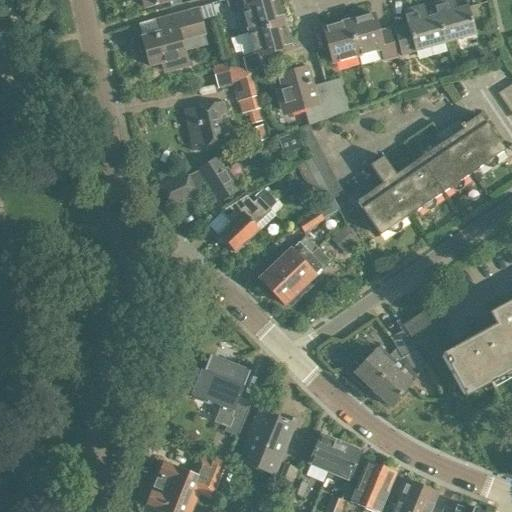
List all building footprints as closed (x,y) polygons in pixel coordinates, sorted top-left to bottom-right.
[(241,9),(247,32),(283,23),(276,0),(266,0),(257,3),(256,0),(226,0),(230,12),(241,9)] [(467,8),(464,0),(463,0),(464,1),(454,4),(453,0),(442,0),(432,3),(434,9),(444,43),(475,35),(471,21),(467,8)] [(400,56),(444,43),(434,9),(424,12),(423,6),(402,12),(406,25),(393,29),(400,56)] [(471,21),(479,19),(475,6),(467,8),(471,21)] [(141,38),(142,44),(138,45),(138,47),(137,49),(137,51),(137,52),(137,53),(138,55),(139,57),(139,58),(140,58),(141,60),(143,61),(147,60),(149,66),(160,63),(162,69),(165,72),(184,67),(185,62),(179,41),(202,34),(195,8),(161,17),(164,31),(141,38)] [(372,14),(347,21),(356,57),(380,50),(383,61),(396,57),(389,30),(377,33),(372,14)] [(356,57),(347,21),(322,28),(332,64),(356,57)] [(283,23),(247,32),(254,56),(243,59),(247,72),(274,64),(271,53),(290,48),(283,23)] [(235,82),(245,115),(259,111),(248,73),(231,66),(211,72),(216,87),(235,82)] [(332,117),(326,88),(313,92),(306,68),(277,76),(288,114),(303,109),(308,126),(332,117)] [(324,83),(326,88),(332,117),(347,111),(338,79),(324,83)] [(511,84),(503,90),(511,103),(511,84)] [(183,110),(192,151),(231,143),(222,102),(183,110)] [(381,184),(355,202),(378,236),(503,151),(479,114),(462,126),(458,119),(445,127),(448,138),(394,176),(382,157),(368,166),(381,184)] [(247,131),(252,146),(266,140),(261,126),(247,131)] [(297,132),(332,199),(342,194),(307,127),(297,132)] [(275,138),(282,157),(302,150),(295,131),(275,138)] [(184,171),(156,184),(168,209),(196,197),(192,189),(205,183),(218,203),(237,191),(229,180),(232,178),(225,166),(222,168),(215,157),(196,168),(200,174),(188,179),(184,171)] [(311,159),(296,167),(317,207),(332,199),(311,159)] [(232,223),(218,237),(234,253),(258,229),(254,226),(270,211),(277,204),(265,191),(252,204),(246,198),(222,212),(232,223)] [(339,208),(332,199),(316,211),(322,220),(339,208)] [(297,224),(303,233),(322,220),(316,211),(297,224)] [(342,229),(331,240),(342,252),(354,241),(342,229)] [(259,279),(271,292),(316,249),(305,237),(290,252),(289,251),(288,252),(282,252),(276,258),(276,263),(259,279)] [(316,249),(271,292),(283,305),(285,304),(287,306),(290,306),(299,298),(294,294),(300,288),(305,293),(314,284),(314,280),(312,278),(313,276),(328,261),(316,249)] [(500,323),(441,356),(464,398),(488,384),(490,385),(511,372),(511,312),(507,304),(511,301),(511,300),(487,314),(488,315),(493,312),(500,323)] [(401,326),(409,338),(429,325),(421,313),(401,326)] [(366,385),(370,389),(390,370),(406,357),(416,352),(403,330),(389,338),(395,349),(388,356),(378,347),(365,361),(360,356),(345,372),(363,389),(366,385)] [(390,370),(370,389),(388,406),(415,379),(404,369),(409,364),(412,366),(421,361),(416,352),(406,357),(390,370)] [(213,422),(225,427),(223,432),(236,437),(250,403),(238,398),(248,372),(208,356),(202,371),(199,370),(190,394),(219,406),(213,422)] [(236,462),(255,469),(276,417),(258,410),(236,462)] [(276,417),(255,469),(274,476),(295,424),(276,417)] [(307,464),(329,473),(341,443),(320,434),(307,464)] [(341,443),(329,473),(348,481),(360,451),(341,443)] [(211,455),(207,465),(205,464),(197,483),(215,490),(226,461),(211,455)] [(157,511),(183,511),(197,476),(157,461),(145,491),(150,493),(144,506),(157,511)] [(348,502),(364,509),(381,468),(366,461),(348,502)] [(285,465),(279,482),(290,486),(297,470),(285,465)] [(381,468),(364,509),(371,511),(378,511),(395,474),(381,468)] [(290,492),(300,496),(305,485),(294,480),(290,492)] [(391,511),(429,511),(436,495),(404,482),(391,511)] [(327,511),(339,511),(344,502),(333,497),(327,511)] [(477,511),(455,503),(451,511),(442,508),(440,511),(477,511)]
